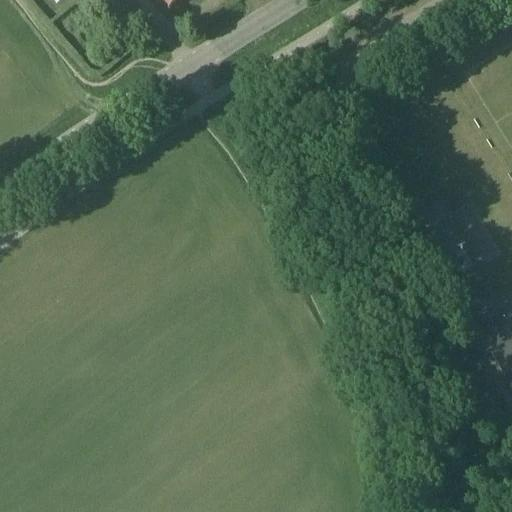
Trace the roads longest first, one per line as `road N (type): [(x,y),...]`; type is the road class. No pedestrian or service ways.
road 1 (track): [(390,511),(378,431),(204,103)]
road 2 (tertiary): [(0,204),(188,68),(300,0)]
road 3 (track): [(20,0),(123,113)]
